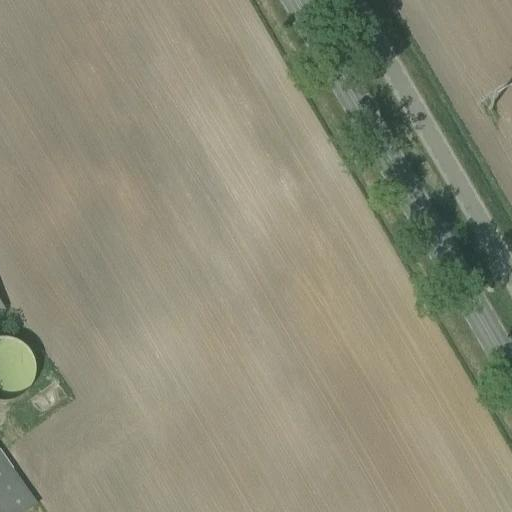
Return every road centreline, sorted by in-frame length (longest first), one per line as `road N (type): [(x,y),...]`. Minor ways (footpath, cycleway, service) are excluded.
road 1 (primary): [(511,365),(301,0)]
road 2 (unclassified): [(511,274),(349,0)]
